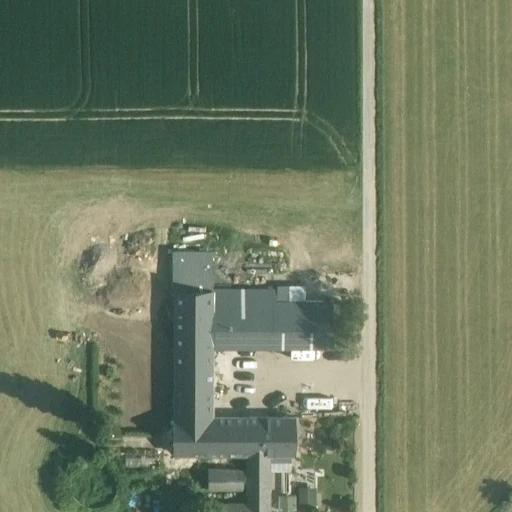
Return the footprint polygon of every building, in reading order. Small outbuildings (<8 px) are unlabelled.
[(176,258),(176,290),(212,290),(212,258),(176,258)] [(175,418),(212,418),(213,346),(274,346),(273,302),(273,290),(254,290),(212,290),(176,290),(175,418)] [(333,301),(273,302),(274,346),(333,345),(333,301)] [(245,454),(245,418),(212,418),(175,418),(174,418),(173,433),(174,454),(245,454)] [(245,418),(245,454),(274,454),(295,454),(295,418),(245,418)] [(100,461),(92,460),(84,461),(78,465),(72,471),(69,478),(68,486),(69,493),(74,501),(80,506),(88,509),(97,509),(105,507),(112,501),(116,494),(118,485),(117,477),(113,470),(107,464),(100,461)] [(244,467),(209,467),(209,488),(244,489),(244,467)] [(321,507),(320,486),(299,487),(300,508),(321,507)] [(281,508),(300,507),(298,492),(280,494),(281,508)]
